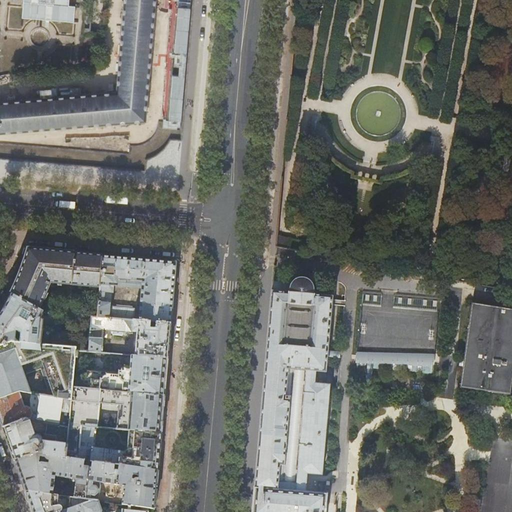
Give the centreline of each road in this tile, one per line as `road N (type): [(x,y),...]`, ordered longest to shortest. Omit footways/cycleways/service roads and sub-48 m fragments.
road 1 (secondary): [(229,221),(204,511)]
road 2 (secondary): [(0,202),(229,221)]
road 3 (secondary): [(248,0),(229,221)]
